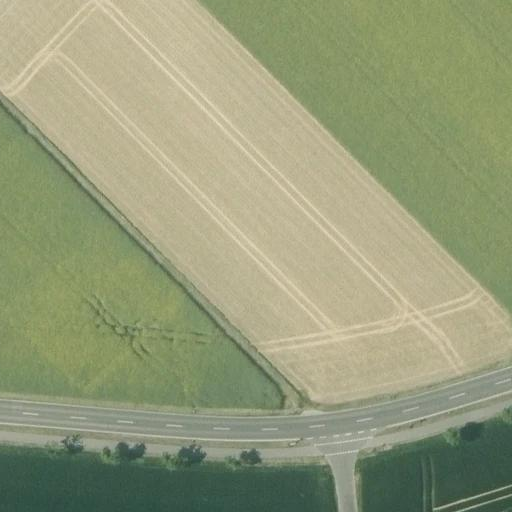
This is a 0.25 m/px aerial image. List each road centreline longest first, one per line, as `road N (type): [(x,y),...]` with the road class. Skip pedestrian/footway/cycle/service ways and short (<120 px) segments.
road 1 (track): [(326,428),(0,96)]
road 2 (secondary): [(0,413),(268,431),(335,427)]
road 3 (secondary): [(335,427),(511,381)]
